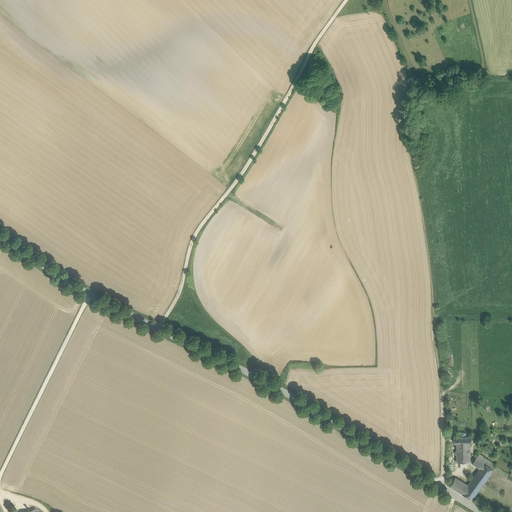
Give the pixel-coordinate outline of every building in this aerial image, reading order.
[(470,443),(456,443),(456,452),(455,452),(455,455),(457,455),(470,455),(470,443)] [(479,454),(476,458),(484,464),(493,470),(496,466),(479,454)] [(480,469),(484,464),(476,458),(472,464),(475,466),(480,469)] [(468,486),(462,494),(472,500),(493,470),(484,464),(480,469),(477,473),(468,486)] [(450,487),(462,494),(468,486),(455,478),(450,487)]
